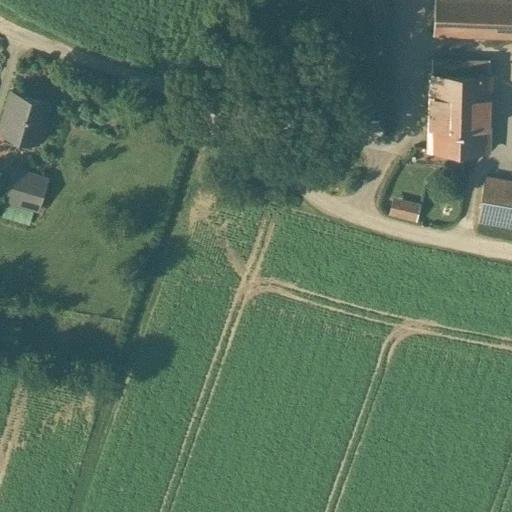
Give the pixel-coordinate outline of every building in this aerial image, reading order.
[(386,0),(350,0),(353,40),(357,119),(393,117),(386,0)] [(511,0),(433,0),(432,33),(511,37),(511,0)] [(488,61),(431,60),(431,75),(488,76),(488,61)] [(431,75),(430,75),(428,149),(486,151),(488,76),(431,75)] [(49,104),(10,93),(0,130),(0,135),(38,145),(49,104)] [(0,207),(0,214),(33,224),(47,175),(12,165),(0,207)] [(511,182),(484,177),(477,220),(511,226),(511,182)] [(419,204),(392,197),(388,213),(415,220),(419,204)]
